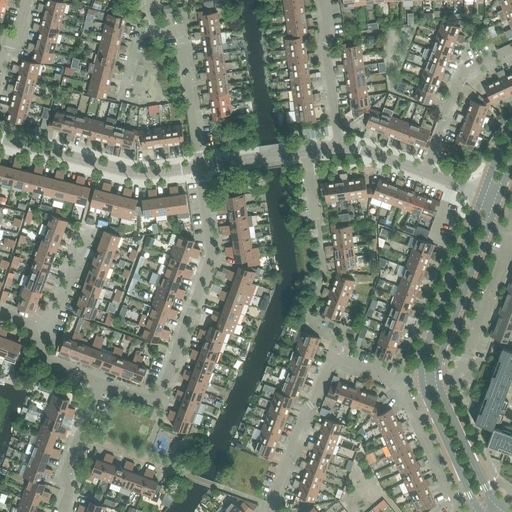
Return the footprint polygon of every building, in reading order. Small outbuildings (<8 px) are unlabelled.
[(0,0),(0,11),(5,12),(6,6),(13,8),(14,4),(0,0)] [(39,3),(38,7),(63,14),(66,3),(53,0),(47,0),(46,5),(39,3)] [(511,0),(499,0),(498,0),(503,10),(511,5),(511,0)] [(284,5),(285,15),(304,13),(303,6),(310,5),(310,1),(284,5)] [(511,5),(503,10),(507,19),(511,17),(511,5)] [(44,13),(42,19),(61,23),(63,14),(38,7),(37,11),(44,13)] [(198,12),(200,26),(219,23),(217,12),(207,14),(206,11),(198,12)] [(285,15),(287,25),(313,22),(312,18),(305,19),(304,13),(285,15)] [(108,14),(105,24),(131,31),(131,27),(125,25),(126,19),(108,14)] [(34,23),(33,27),(58,33),(61,23),(42,19),(41,25),(34,23)] [(442,21),(438,31),(463,40),(464,36),(458,34),(460,28),(442,21)] [(288,36),(295,35),(303,34),(307,33),(306,27),(313,26),(313,22),(287,25),(288,36)] [(194,33),(195,37),(220,33),(219,23),(200,26),(201,32),(194,33)] [(131,31),(105,24),(103,34),(121,39),(123,33),(130,35),(131,31)] [(39,32),(37,39),(56,43),(58,33),(33,27),(32,31),(39,32)] [(438,31),(435,41),(453,47),(455,41),(462,44),(463,40),(438,31)] [(220,33),(195,37),(195,41),(202,40),(203,46),(222,43),(220,33)] [(121,39),(103,34),(100,44),(125,50),(126,47),(120,45),(121,39)] [(285,40),(286,50),(305,48),(303,34),(295,35),(295,38),(285,40)] [(378,36),(369,37),(370,43),(373,43),(373,44),(377,43),(377,42),(379,42),(378,36)] [(29,43),(28,47),(53,53),(56,43),(37,39),(36,45),(29,43)] [(431,50),(456,59),(457,56),(451,53),(453,47),(435,41),(431,50)] [(197,53),(197,57),(223,53),(222,43),(203,46),(204,52),(197,53)] [(341,44),(343,58),(362,55),(361,45),(350,46),(349,43),(341,44)] [(125,50),(100,44),(98,54),(116,59),(118,53),(125,54),(125,50)] [(53,53),(28,47),(27,50),(34,52),(32,59),(51,63),(53,53)] [(286,50),(288,60),(314,57),(313,53),(306,54),(305,48),(286,50)] [(428,60),(446,66),(448,60),(455,63),(456,59),(431,50),(428,60)] [(205,60),(206,66),(225,63),(223,53),(197,57),(198,61),(205,60)] [(116,59),(98,54),(95,64),(120,70),(121,66),(115,65),(116,59)] [(337,65),(338,69),(363,65),(362,55),(343,58),(344,64),(337,65)] [(288,60),(289,70),(308,68),(307,62),(314,61),(314,57),(288,60)] [(12,68),(38,75),(40,64),(22,60),(20,66),(13,64),(12,68)] [(446,66),(428,60),(424,69),(449,78),(450,75),(444,72),(446,66)] [(225,63),(206,66),(207,72),(200,73),(200,77),(226,74),(225,63)] [(93,74),(111,78),(113,72),(119,74),(120,70),(95,64),(93,74)] [(345,72),(346,78),(365,76),(363,65),(338,69),(338,73),(345,72)] [(17,80),(35,84),(38,75),(12,68),(11,72),(18,74),(17,80)] [(308,68),(289,70),(291,81),(316,77),(316,73),(309,74),(308,68)] [(424,69),(421,79),(439,85),(441,80),(448,82),(449,78),(424,69)] [(503,70),(500,71),(510,95),(511,94),(511,73),(506,76),(503,70)] [(499,79),(493,82),(501,99),(510,95),(500,71),(496,73),(499,79)] [(90,83),(115,90),(116,86),(110,84),(111,78),(93,74),(90,83)] [(208,80),(209,86),(227,84),(226,74),(200,77),(201,81),(208,80)] [(340,85),(341,89),(366,86),(365,76),(346,78),(347,84),(340,85)] [(317,81),(316,77),(291,81),(292,91),(311,88),(310,82),(317,81)] [(439,85),(421,79),(417,88),(442,97),(443,94),(437,91),(439,85)] [(8,84),(7,88),(33,94),(35,84),(17,80),(15,86),(8,84)] [(489,97),(484,99),(489,105),(501,99),(493,82),(484,86),(489,97)] [(115,90),(90,83),(88,94),(106,99),(108,92),(114,94),(115,90)] [(229,94),(227,84),(209,86),(209,93),(202,94),(203,97),(229,94)] [(348,92),(349,98),(368,96),(366,86),(341,89),(341,93),(348,92)] [(13,93),(12,100),(30,104),(33,94),(7,88),(6,92),(13,93)] [(292,91),(293,101),(319,97),(319,93),(312,94),(311,88),(292,91)] [(442,97),(417,88),(414,98),(432,105),(434,99),(440,101),(442,97)] [(230,104),(229,94),(203,97),(204,101),(210,100),(211,107),(230,104)] [(471,100),(467,110),(485,117),(489,105),(479,95),(476,102),(471,100)] [(362,107),(363,114),(370,109),(368,96),(349,98),(350,109),(362,107)] [(293,101),(295,111),(314,109),(313,102),(320,101),(319,97),(293,101)] [(3,104),(2,108),(28,114),(30,104),(12,100),(10,106),(3,104)] [(230,104),(211,107),(213,120),(222,119),(221,116),(232,114),(230,104)] [(66,113),(62,131),(68,133),(66,140),(70,141),(76,115),(78,110),(67,107),(66,113)] [(28,114),(2,108),(1,111),(8,113),(7,120),(25,124),(28,114)] [(314,109),(295,111),(296,121),(307,120),(307,123),(316,122),(314,109)] [(365,127),(375,131),(382,113),(370,109),(363,114),(369,116),(365,127)] [(48,128),(62,131),(66,113),(56,110),(53,121),(50,120),(48,128)] [(458,114),(457,117),(481,126),(485,117),(467,110),(465,116),(458,114)] [(391,117),(382,113),(375,131),(381,133),(379,140),(382,141),(391,117)] [(76,115),(70,141),(73,142),(75,135),(81,136),(86,118),(76,115)] [(401,120),(391,117),(382,141),(386,143),(388,136),(394,138),(401,120)] [(460,129),(478,136),(481,126),(457,117),(455,121),(462,123),(460,129)] [(86,145),(89,146),(96,120),(86,118),(81,136),(87,138),(86,145)] [(95,140),(101,141),(106,123),(96,120),(89,146),(93,147),(95,140)] [(398,147),(401,148),(411,124),(401,120),(394,138),(400,140),(398,147)] [(105,150),(109,151),(116,125),(106,123),(101,141),(107,143),(105,150)] [(420,127),(411,124),(401,148),(405,150),(408,143),(413,145),(420,127)] [(115,145),(121,146),(125,128),(116,125),(109,151),(113,152),(115,145)] [(171,126),(174,145),(188,143),(187,135),(183,136),(182,125),(171,126)] [(171,126),(161,128),(165,154),(169,153),(168,146),(174,145),(171,126)] [(420,127),(413,145),(427,150),(430,142),(426,141),(430,131),(420,127)] [(134,138),(138,139),(138,131),(125,128),(121,146),(131,149),(134,138)] [(154,148),(160,147),(161,154),(165,154),(161,128),(151,129),(154,148)] [(143,150),(154,148),(151,129),(138,131),(138,139),(142,139),(143,150)] [(478,136),(460,129),(455,143),(463,145),(464,142),(474,146),(478,136)] [(453,160),(460,162),(462,156),(455,154),(453,160)] [(2,183),(12,186),(19,159),(15,158),(12,168),(6,166),(2,183)] [(12,186),(23,188),(27,172),(21,170),(23,160),(19,159),(12,186)] [(23,188),(33,191),(40,166),(36,165),(33,173),(27,172),(23,188)] [(33,191),(44,194),(48,177),(41,175),(44,167),(40,166),(33,191)] [(44,194),(54,196),(61,172),(57,171),(55,179),(48,177),(44,194)] [(53,201),(64,204),(65,199),(69,182),(63,181),(65,173),(61,172),(54,196),(53,201)] [(347,200),(357,198),(354,179),(348,180),(347,173),(343,174),(347,200)] [(337,201),(347,200),(343,174),(339,174),(340,181),(334,182),(337,201)] [(65,199),(75,202),(82,177),(78,176),(76,184),(69,182),(65,199)] [(82,177),(75,202),(86,205),(90,188),(84,186),(86,178),(82,177)] [(357,198),(370,197),(371,188),(366,189),(365,178),(354,179),(357,198)] [(370,197),(382,201),(389,183),(379,179),(375,190),(371,188),(370,197)] [(382,201),(392,205),(401,180),(397,179),(395,185),(389,183),(382,201)] [(392,205),(401,208),(408,190),(402,188),(404,181),(401,180),(392,205)] [(326,203),(337,201),(334,182),(320,184),(321,193),(325,192),(326,203)] [(90,206),(101,208),(108,184),(104,183),(102,191),(95,189),(90,206)] [(101,208),(112,211),(116,194),(110,193),(112,185),(108,184),(101,208)] [(401,208),(411,212),(420,187),(416,186),(414,192),(408,190),(401,208)] [(171,196),(164,197),(166,214),(177,212),(173,187),(169,188),(171,196)] [(178,187),(173,187),(177,212),(188,211),(186,194),(179,195),(178,187)] [(411,212),(420,215),(427,197),(421,195),(424,188),(420,187),(411,212)] [(112,211),(122,214),(129,189),(125,188),(122,196),(116,194),(112,211)] [(122,214),(121,218),(132,220),(137,200),(130,198),(133,190),(129,189),(122,214)] [(156,215),(152,190),(148,191),(149,199),(142,200),(144,217),(156,215)] [(156,190),(152,190),(156,215),(166,214),(164,197),(157,198),(156,190)] [(220,209),(246,206),(244,194),(227,197),(228,204),(219,205),(216,205),(217,210),(220,209)] [(427,197),(420,215),(430,219),(434,209),(437,210),(440,202),(427,197)] [(230,219),(247,216),(246,206),(220,209),(217,210),(218,214),(221,214),(229,212),(230,219)] [(49,221),(48,226),(64,232),(67,221),(46,213),(44,219),(49,221)] [(220,231),(223,231),(249,227),(247,216),(230,219),(231,225),(219,227),(220,231)] [(331,225),(333,239),(352,236),(350,226),(340,227),(339,224),(331,225)] [(48,226),(44,236),(60,242),(64,232),(48,226)] [(414,235),(426,239),(430,231),(417,226),(414,235)] [(249,227),(223,231),(224,235),(232,234),(233,240),(250,238),(249,227)] [(105,231),(101,241),(117,247),(121,237),(105,231)] [(178,235),(174,246),(199,254),(200,250),(192,247),(195,241),(178,235)] [(44,236),(40,246),(56,252),(60,242),(44,236)] [(327,246),(327,250),(353,247),(352,236),(333,239),(334,245),(327,246)] [(252,248),(250,238),(233,240),(234,246),(225,248),(226,252),(252,248)] [(416,238),(413,248),(437,257),(439,254),(432,251),(434,245),(416,238)] [(101,241),(97,251),(113,257),(117,247),(101,241)] [(40,246),(36,256),(52,262),(56,252),(40,246)] [(174,246),(171,256),(187,262),(189,256),(197,259),(199,254),(174,246)] [(235,255),(236,262),(247,260),(248,266),(260,265),(257,247),(252,248),(226,252),(227,256),(235,255)] [(335,253),(336,259),(355,257),(353,247),(327,250),(328,254),(335,253)] [(413,248),(409,258),(427,264),(429,259),(436,261),(437,257),(413,248)] [(97,251),(93,262),(109,267),(113,257),(97,251)] [(36,256),(32,266),(49,272),(52,262),(36,256)] [(171,256),(167,266),(191,275),(193,270),(185,268),(187,262),(171,256)] [(336,259),(337,272),(346,273),(345,269),(356,267),(355,257),(336,259)] [(409,258),(406,267),(430,276),(431,273),(425,270),(427,264),(409,258)] [(93,262),(89,272),(105,278),(109,267),(93,262)] [(32,266),(29,277),(45,282),(49,272),(32,266)] [(167,266),(163,276),(179,282),(182,276),(190,279),(191,275),(167,266)] [(229,270),(227,274),(252,283),(255,272),(239,266),(237,273),(229,270)] [(430,276),(406,267),(402,277),(420,284),(422,278),(429,280),(430,276)] [(89,272),(86,282),(102,288),(105,278),(89,272)] [(333,284),(351,291),(355,281),(344,277),(346,273),(337,272),(333,284)] [(256,285),(252,283),(227,274),(226,278),(234,281),(231,287),(252,295),(256,285)] [(163,276),(159,286),(184,295),(185,291),(177,288),(179,282),(163,276)] [(29,277),(25,287),(41,293),(45,282),(29,277)] [(420,284),(402,277),(399,286),(423,296),(424,292),(418,289),(420,284)] [(86,282),(82,292),(98,298),(102,288),(86,282)] [(351,291),(333,284),(331,290),(324,288),(323,292),(347,301),(351,291)] [(159,286),(156,296),(172,302),(174,296),(182,299),(184,295),(159,286)] [(399,286),(395,296),(413,303),(415,297),(422,299),(423,296),(399,286)] [(25,287),(21,297),(37,303),(41,293),(25,287)] [(244,303),(249,305),(252,295),(231,287),(229,293),(221,290),(220,294),(244,303)] [(0,301),(5,303),(8,292),(3,290),(0,301)] [(82,292),(78,302),(94,308),(98,298),(82,292)] [(328,298),(326,304),(344,310),(347,301),(323,292),(322,295),(328,298)] [(244,303),(220,294),(218,299),(226,302),(224,307),(240,313),(244,303)] [(156,296),(152,306),(176,315),(178,311),(170,308),(172,302),(156,296)] [(395,296),(391,306),(416,315),(417,311),(411,309),(413,303),(395,296)] [(37,303),(21,297),(17,307),(33,313),(37,303)] [(502,305),(499,312),(511,317),(511,303),(505,301),(503,305),(502,305)] [(94,308),(78,302),(74,313),(94,320),(98,309),(94,308)] [(344,310),(326,304),(321,317),(329,320),(330,316),(340,320),(344,310)] [(152,306),(148,316),(165,322),(167,316),(175,319),(176,315),(152,306)] [(391,306),(388,315),(406,322),(408,316),(415,319),(416,315),(391,306)] [(240,313),(224,307),(222,313),(214,311),(212,315),(237,324),(240,313)] [(498,320),(496,325),(511,330),(511,327),(511,317),(499,312),(496,320),(498,320)] [(114,315),(109,313),(105,324),(110,326),(114,315)] [(219,322),(217,328),(216,328),(227,332),(233,334),(237,324),(212,315),(211,319),(219,322)] [(388,315),(384,325),(409,334),(410,330),(404,328),(406,322),(388,315)] [(148,316),(145,327),(169,335),(170,331),(162,328),(165,322),(148,316)] [(200,329),(199,333),(223,342),(227,332),(216,328),(217,328),(211,325),(208,332),(200,329)] [(409,334),(384,325),(381,334),(399,341),(401,335),(407,338),(409,334)] [(511,330),(496,325),(494,329),(493,328),(490,336),(506,342),(511,330)] [(169,335),(145,327),(141,337),(157,343),(159,337),(167,340),(169,335)] [(0,339),(0,357),(4,360),(11,340),(5,338),(8,330),(4,329),(0,339)] [(70,358),(80,330),(76,329),(72,337),(63,334),(57,349),(60,350),(59,354),(63,355),(62,356),(63,357),(67,359),(68,358),(69,357),(70,358)] [(80,330),(70,358),(71,358),(71,359),(71,361),(75,362),(77,362),(77,360),(80,361),(86,345),(87,343),(81,341),(84,332),(80,330)] [(302,332),(298,342),(323,351),(324,347),(318,345),(320,339),(302,332)] [(205,340),(203,346),(219,352),(223,342),(199,333),(197,337),(205,340)] [(381,334),(377,344),(402,353),(403,349),(397,347),(399,341),(381,334)] [(11,340),(4,360),(15,363),(22,344),(25,336),(21,335),(18,342),(11,340)] [(92,347),(86,345),(80,361),(83,363),(83,364),(83,365),(87,366),(88,366),(89,365),(90,365),(99,341),(95,339),(92,347)] [(99,341),(90,365),(100,369),(107,350),(101,348),(103,342),(99,341)] [(298,342),(295,351),(313,358),(315,352),(322,355),(323,351),(298,342)] [(377,344),(374,354),(392,361),(394,354),(400,357),(402,353),(377,344)] [(191,353),(215,362),(219,352),(203,346),(201,352),(193,349),(191,353)] [(107,350),(100,369),(110,373),(119,348),(115,347),(113,353),(107,350)] [(119,348),(110,373),(120,376),(126,360),(120,358),(123,350),(119,348)] [(489,386),(506,392),(509,384),(511,385),(511,351),(502,348),(498,359),(501,360),(500,363),(496,362),(492,371),(496,373),(495,376),(493,375),(489,386)] [(295,351),(291,361),(316,370),(317,366),(311,364),(313,358),(295,351)] [(198,360),(195,366),(212,372),(215,362),(191,353),(190,358),(198,360)] [(120,376),(130,380),(139,356),(135,354),(132,362),(126,360),(120,376)] [(144,357),(139,356),(130,380),(141,384),(143,378),(146,379),(150,370),(147,368),(141,365),(144,357)] [(288,371),(306,377),(308,371),(315,374),(316,370),(291,361),(288,371)] [(185,369),(184,374),(208,382),(212,372),(195,366),(193,372),(185,369)] [(288,371),(284,380),(309,389),(310,386),(304,383),(306,377),(288,371)] [(190,381),(188,387),(204,393),(208,382),(184,374),(182,378),(190,381)] [(280,390),(287,393),(295,395),(299,397),(301,390),(307,393),(309,389),(284,380),(280,390)] [(326,397),(342,403),(348,385),(338,381),(338,382),(336,387),(331,385),(326,397)] [(342,403),(351,407),(360,382),(357,381),(354,387),(348,385),(342,403)] [(351,407),(361,410),(367,392),(362,390),(364,384),(360,382),(351,407)] [(475,423),(493,430),(493,427),(496,421),(501,423),(504,415),(503,415),(505,410),(506,410),(509,402),(503,400),(506,392),(489,386),(485,396),(487,397),(486,400),(482,399),(479,408),(483,410),(482,413),(479,412),(475,423)] [(178,390),(176,394),(201,403),(204,393),(188,387),(186,393),(178,390)] [(276,392),(272,402),(290,409),(295,395),(287,393),(286,396),(276,392)] [(361,410),(373,415),(378,409),(373,407),(377,396),(367,392),(361,410)] [(53,394),(49,405),(74,414),(75,410),(67,407),(70,400),(53,394)] [(183,401),(180,407),(197,413),(201,403),(176,394),(175,398),(183,401)] [(272,402),(269,411),(293,421),(294,417),(288,414),(290,409),(272,402)] [(49,405),(46,415),(62,421),(64,415),(75,419),(77,415),(74,414),(49,405)] [(170,410),(169,414),(193,423),(197,413),(180,407),(178,413),(170,410)] [(373,415),(378,426),(396,419),(391,409),(380,414),(378,409),(373,415)] [(269,411),(265,421),(283,428),(285,422),(292,424),(293,421),(269,411)] [(193,423),(169,414),(167,418),(175,421),(173,428),(189,434),(193,423)] [(42,425),(66,434),(69,435),(71,431),(60,427),(62,421),(46,415),(42,425)] [(315,426),(339,435),(343,425),(325,418),(322,425),(316,422),(315,426)] [(378,426),(383,436),(407,425),(405,421),(398,424),(396,419),(378,426)] [(261,431),(286,440),(287,436),(281,434),(283,428),(265,421),(261,431)] [(66,434),(42,425),(38,435),(54,441),(57,435),(65,438),(66,434)] [(407,425),(383,436),(387,445),(404,437),(402,431),(408,428),(407,425)] [(511,429),(511,428),(504,425),(502,431),(493,427),(493,430),(487,445),(498,449),(499,447),(502,448),(500,453),(510,456),(511,451),(511,429)] [(339,435),(315,426),(313,429),(320,432),(318,438),(335,444),(339,435)] [(258,440),(276,447),(278,441),(285,443),(286,440),(261,431),(258,440)] [(38,435),(34,445),(59,454),(60,450),(52,447),(54,441),(38,435)] [(404,437),(387,445),(391,454),(415,443),(413,440),(407,443),(404,437)] [(309,441),(307,445),(332,454),(335,444),(318,438),(315,444),(309,441)] [(276,447),(258,440),(254,450),(264,454),(263,457),(271,460),(276,447)] [(391,454),(396,464),(413,456),(410,450),(417,447),(415,443),(391,454)] [(34,445),(31,456),(47,462),(49,456),(57,459),(59,454),(34,445)] [(313,451),(310,457),(328,464),(332,454),(307,445),(306,449),(313,451)] [(90,475),(101,479),(110,455),(106,453),(103,461),(96,459),(90,475)] [(101,479),(111,483),(117,467),(111,464),(114,456),(110,455),(101,479)] [(31,456),(27,466),(51,475),(53,470),(45,468),(47,462),(31,456)] [(413,456),(396,464),(400,473),(424,462),(422,459),(416,462),(413,456)] [(302,460),(300,464),(325,473),(328,464),(310,457),(308,463),(302,460)] [(111,483),(121,487),(130,462),(126,461),(123,469),(117,467),(111,483)] [(121,487),(131,490),(137,474),(132,472),(134,464),(130,462),(121,487)] [(400,473),(404,482),(422,474),(419,469),(425,466),(424,462),(400,473)] [(306,470),(303,476),(321,483),(325,473),(300,464),(299,468),(306,470)] [(23,476),(29,479),(29,478),(39,482),(40,482),(42,476),(50,479),(51,475),(27,466),(23,476)] [(131,490),(142,494),(151,470),(146,468),(143,476),(137,474),(131,490)] [(151,470),(142,494),(141,496),(157,502),(160,495),(157,493),(155,490),(158,482),(152,479),(155,471),(151,470)] [(404,482),(408,491),(432,481),(431,477),(424,480),(422,474),(404,482)] [(295,480),(293,483),(318,492),(321,483),(303,476),(301,482),(295,480)] [(29,479),(25,489),(50,498),(51,493),(43,490),(46,484),(40,482),(39,482),(29,478),(29,479)] [(432,481),(408,491),(413,501),(430,493),(427,487),(434,484),(432,481)] [(318,492),(293,483),(292,487),(298,489),(296,496),(314,502),(318,492)] [(161,485),(159,492),(165,494),(168,487),(161,485)] [(25,489),(22,499),(38,505),(40,499),(48,502),(50,498),(25,489)] [(430,493),(413,501),(417,510),(427,506),(428,509),(436,506),(430,493)] [(22,499),(18,509),(26,511),(39,511),(36,511),(38,505),(22,499)] [(80,505),(78,509),(87,511),(104,511),(106,507),(90,501),(88,507),(80,505)] [(232,501),(225,510),(227,511),(245,511),(232,501)]
